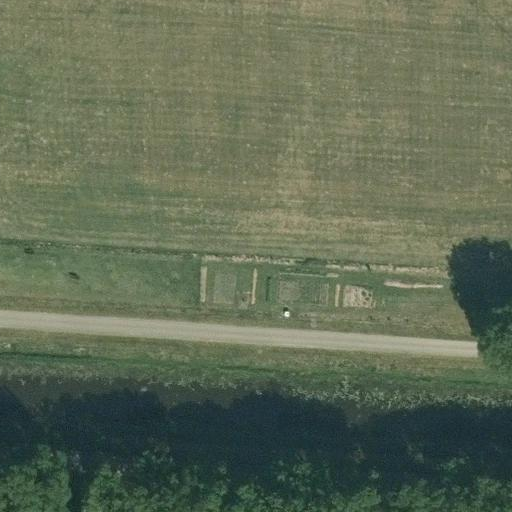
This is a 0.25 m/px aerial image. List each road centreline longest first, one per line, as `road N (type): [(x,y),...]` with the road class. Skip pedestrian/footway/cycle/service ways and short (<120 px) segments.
road 1 (unclassified): [(511,350),(0,318)]
road 2 (unclassified): [(511,489),(0,461)]
